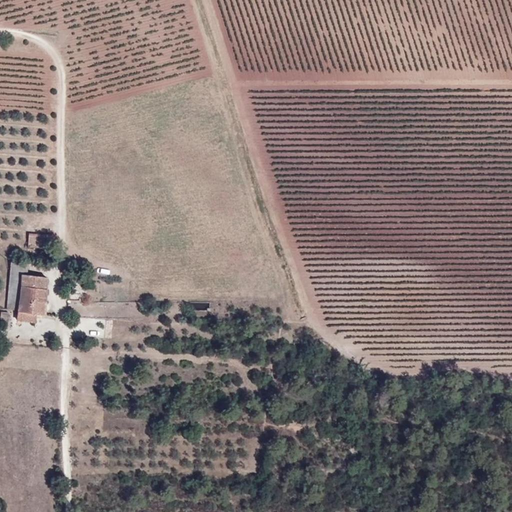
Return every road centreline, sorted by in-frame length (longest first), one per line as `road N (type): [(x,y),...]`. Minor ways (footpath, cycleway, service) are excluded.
road 1 (unclassified): [(60,325),(63,67),(49,46),(0,31)]
road 2 (track): [(60,325),(69,511)]
